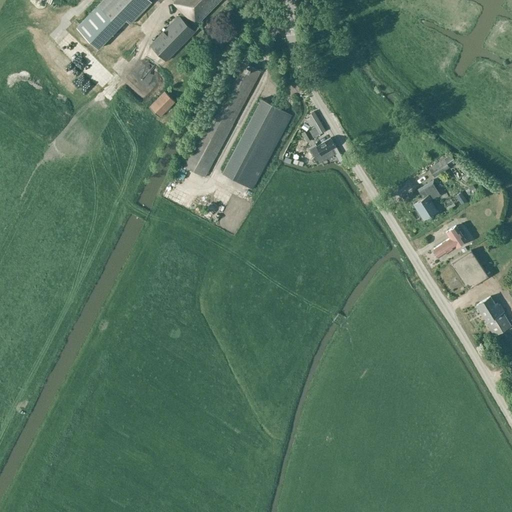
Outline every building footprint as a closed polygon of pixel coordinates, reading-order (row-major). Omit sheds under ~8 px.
[(102,0),(76,27),(98,48),(126,20),(130,24),(152,2),(149,0),(102,0)] [(196,25),(220,0),(175,0),(173,2),(182,11),(179,15),(149,44),(166,61),(195,31),(198,27),(196,25)] [(237,60),(182,165),(205,177),(260,72),(249,66),(255,56),(240,42),(232,57),(237,60)] [(45,68),(42,72),(54,82),(58,77),(45,68)] [(164,91),(149,106),(160,117),(175,101),(164,91)] [(252,189),(292,115),(261,99),(222,173),(252,189)] [(309,115),(309,117),(306,119),(310,127),(314,125),(315,127),(309,130),(313,137),(325,131),(319,121),(314,112),(309,115)] [(331,149),(335,147),(330,138),(316,145),(315,143),(308,148),(313,157),(311,159),(313,162),(316,161),(317,164),(324,160),(334,154),(331,149)] [(450,167),(449,166),(456,161),(451,154),(444,158),(429,167),(434,176),(450,167)] [(177,181),(180,176),(175,172),(171,177),(177,181)] [(437,211),(430,199),(439,194),(432,183),(419,191),(423,198),(413,204),(423,219),(437,211)] [(461,192),(455,195),(461,204),(466,201),(461,192)] [(455,247),(466,240),(455,225),(445,231),(449,238),(433,248),(439,257),(455,246),(455,247)] [(499,272),(505,253),(500,251),(504,240),(488,235),(484,246),(492,248),(491,252),(497,254),(492,270),(499,272)] [(467,288),(487,276),(471,250),(451,263),(467,288)] [(503,312),(504,311),(500,304),(499,304),(497,303),(495,304),(490,296),(476,304),(486,322),(494,335),(511,325),(503,312)]
